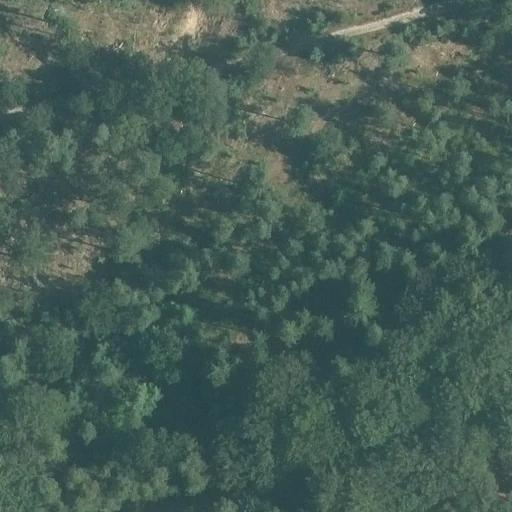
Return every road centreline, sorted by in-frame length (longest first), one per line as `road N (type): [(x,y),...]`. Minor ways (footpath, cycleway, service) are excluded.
road 1 (track): [(0,120),(474,0)]
road 2 (unclassified): [(511,414),(201,511)]
